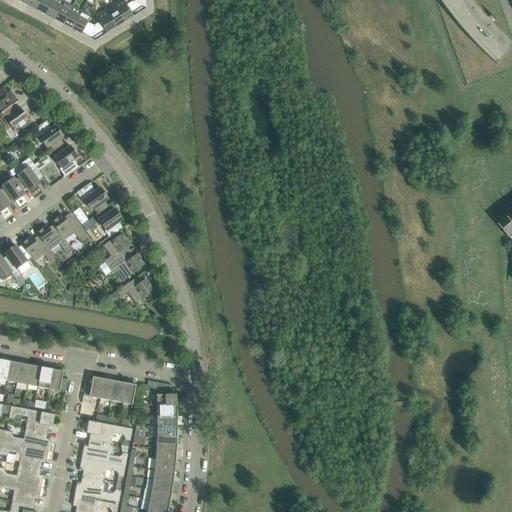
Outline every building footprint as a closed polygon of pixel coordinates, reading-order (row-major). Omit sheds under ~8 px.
[(41,0),(29,0),(27,6),(36,11),(41,0)] [(45,16),(48,10),(52,0),(41,0),(36,11),(45,16)] [(59,0),(52,0),(48,10),(45,16),(54,20),(63,2),(59,0)] [(122,0),(114,5),(124,22),(125,23),(146,9),(143,7),(132,2),(126,5),(122,0)] [(146,0),(132,0),(132,2),(143,7),(146,9),(146,0)] [(439,0),(441,3),(442,3),(447,10),(452,17),(458,25),(464,32),(467,35),(473,41),(474,42),(480,48),(486,55),(493,61),(496,64),(511,46),(511,43),(507,39),(502,34),(501,33),(495,27),(489,21),(483,14),(478,7),(477,6),(472,1),(471,0),(439,0)] [(72,7),(63,2),(54,20),(63,25),(72,7)] [(125,23),(124,22),(114,5),(105,11),(116,28),(125,23)] [(72,30),(72,29),(81,12),(72,7),(63,25),(72,30)] [(94,42),(116,28),(105,11),(96,16),(100,22),(94,26),(94,42)] [(72,30),(94,42),(94,26),(88,23),(91,17),(81,12),(72,29),(72,30)] [(18,102),(16,99),(11,92),(6,95),(0,94),(0,95),(0,119),(1,121),(14,113),(10,107),(17,103),(18,102)] [(17,118),(14,113),(1,121),(7,130),(11,127),(16,134),(20,130),(26,131),(27,125),(32,122),(27,115),(25,112),(24,113),(17,118)] [(49,146),(53,151),(63,144),(60,139),(63,136),(56,126),(52,129),(47,122),(47,121),(32,132),(33,132),(38,139),(40,138),(47,148),(48,147),(49,146)] [(63,144),(53,151),(51,153),(55,158),(54,158),(61,168),(59,169),(64,176),(63,177),(63,178),(79,167),(78,166),(78,167),(73,160),(78,157),(72,149),(70,147),(67,149),(63,144)] [(14,169),(18,175),(27,188),(29,191),(37,186),(39,184),(40,184),(39,183),(37,181),(43,177),(29,158),(14,169)] [(22,191),(27,188),(18,175),(20,177),(15,181),(13,178),(3,185),(12,199),(14,202),(24,195),(22,191)] [(92,183),(91,182),(77,193),(77,194),(83,201),(84,200),(91,210),(94,208),(97,214),(108,206),(104,201),(108,199),(106,196),(100,188),(95,192),(90,184),(92,183)] [(0,212),(7,207),(8,206),(9,205),(7,202),(12,199),(5,188),(4,188),(0,191),(0,212)] [(115,209),(112,211),(108,206),(97,214),(96,215),(99,220),(106,230),(104,231),(109,238),(123,228),(118,222),(122,219),(117,211),(115,209)] [(74,212),(81,225),(89,220),(81,208),(74,212)] [(52,223),(54,225),(70,247),(65,240),(75,234),(80,241),(86,236),(69,214),(64,218),(60,217),(52,223)] [(49,228),(48,227),(47,226),(37,233),(38,236),(39,235),(50,251),(59,244),(64,251),(70,247),(54,225),(49,228)] [(131,251),(127,246),(129,244),(127,242),(122,234),(117,238),(116,237),(102,247),(103,247),(104,246),(111,257),(104,262),(105,263),(99,267),(102,271),(131,251)] [(30,239),(22,244),(22,245),(23,245),(32,257),(31,258),(35,262),(44,255),(49,262),(55,258),(50,251),(39,235),(38,236),(34,239),(33,238),(32,237),(31,238),(30,239)] [(5,253),(7,256),(21,275),(21,274),(31,267),(26,262),(27,262),(26,261),(31,258),(32,257),(23,245),(22,245),(17,249),(15,245),(5,253)] [(134,256),(131,251),(102,271),(106,276),(111,272),(112,273),(119,268),(126,279),(139,270),(139,269),(144,265),(138,257),(136,255),(134,256)] [(7,256),(2,259),(0,256),(0,277),(1,280),(11,273),(15,279),(21,275),(7,256)] [(119,296),(121,298),(128,293),(135,303),(148,294),(148,293),(153,290),(145,279),(143,281),(139,275),(111,296),(114,300),(119,296)] [(10,361),(0,359),(0,379),(6,381),(10,361)] [(17,383),(20,363),(10,361),(6,381),(17,383)] [(31,365),(20,363),(17,383),(27,385),(31,365)] [(38,387),(41,367),(31,365),(27,385),(38,387)] [(48,368),(41,367),(38,387),(48,389),(52,369),(48,368)] [(63,371),(52,369),(48,389),(65,392),(68,380),(67,379),(62,379),(63,371)] [(85,383),(83,395),(90,397),(88,403),(99,405),(100,399),(104,379),(93,377),(91,384),(86,383),(85,383)] [(114,381),(104,379),(100,399),(111,401),(114,381)] [(114,381),(111,401),(121,403),(125,383),(114,381)] [(136,385),(125,383),(121,403),(132,405),(136,385)] [(158,395),(152,395),(153,406),(177,405),(176,394),(171,394),(170,386),(172,386),(172,385),(158,383),(158,388),(158,395)] [(7,405),(5,415),(9,415),(8,419),(16,420),(16,418),(20,416),(27,417),(30,421),(26,424),(25,428),(48,432),(49,426),(53,427),(55,414),(11,406),(7,405)] [(177,416),(177,405),(157,406),(157,416),(177,416)] [(177,427),(177,416),(157,416),(157,427),(177,427)] [(86,432),(86,433),(88,433),(90,434),(89,440),(111,444),(111,440),(109,435),(113,433),(122,435),(125,438),(124,440),(130,441),(132,429),(88,421),(87,430),(86,432)] [(157,427),(157,438),(177,438),(177,427),(157,427)] [(6,431),(4,443),(48,451),(50,439),(46,439),(48,432),(25,428),(24,432),(27,437),(23,439),(16,438),(13,434),(13,432),(6,431)] [(134,437),(133,443),(137,444),(143,445),(144,445),(145,439),(144,439),(139,438),(134,437)] [(176,449),(177,438),(157,438),(156,448),(176,449)] [(83,449),(81,458),(126,466),(128,454),(122,453),(121,455),(118,457),(109,455),(106,451),(110,448),(111,444),(89,440),(88,446),(85,446),(84,445),(84,446),(83,449)] [(0,442),(0,454),(9,456),(9,455),(13,452),(21,454),(24,457),(19,461),(19,465),(41,469),(42,462),(46,463),(48,451),(4,443),(0,442)] [(156,448),(156,459),(175,460),(176,449),(156,448)] [(79,469),(79,470),(81,470),(83,470),(82,476),(104,481),(105,476),(102,472),(106,470),(116,472),(118,475),(116,483),(122,484),(126,466),(81,458),(80,466),(79,469)] [(174,471),(175,460),(156,459),(154,469),(174,471)] [(0,467),(0,480),(41,488),(43,476),(39,475),(41,469),(19,465),(18,469),(21,473),(17,476),(9,474),(6,471),(7,469),(0,467)] [(154,469),(153,480),(173,482),(174,471),(154,469)] [(76,485),(75,494),(119,502),(122,484),(116,483),(115,491),(112,493),(102,491),(99,488),(103,485),(104,481),(82,476),(81,483),(79,482),(77,482),(77,483),(76,485)] [(0,492),(2,493),(2,491),(6,489),(14,490),(17,494),(13,497),(12,501),(34,505),(35,499),(37,499),(39,500),(39,499),(40,496),(41,488),(0,480),(0,492)] [(171,493),(173,482),(153,480),(152,490),(171,493)] [(151,495),(150,500),(169,504),(171,493),(152,490),(151,495)] [(72,505),(72,506),(74,506),(76,507),(75,511),(97,511),(95,508),(99,506),(108,508),(111,511),(110,511),(116,511),(119,502),(75,494),(73,503),(72,505)] [(153,511),(167,511),(169,504),(150,500),(149,506),(147,511),(153,511)] [(0,511),(35,511),(33,511),(34,505),(12,501),(11,505),(14,510),(10,511),(9,511),(2,511),(0,507),(0,511)]
